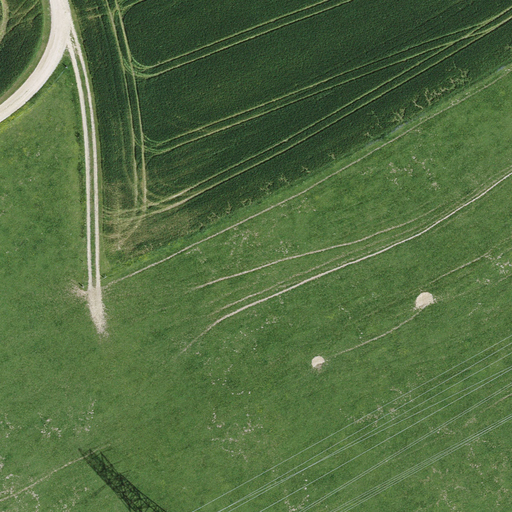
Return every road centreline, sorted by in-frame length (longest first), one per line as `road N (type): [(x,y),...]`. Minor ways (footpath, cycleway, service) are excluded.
road 1 (track): [(60,27),(82,90),(89,291)]
road 2 (track): [(0,109),(55,69),(61,0)]
